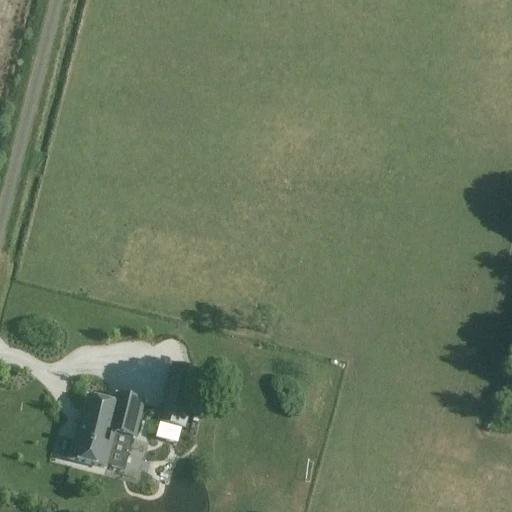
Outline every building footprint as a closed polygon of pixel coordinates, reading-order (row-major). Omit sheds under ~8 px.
[(130,237),(120,289),(207,304),(209,288),(219,313),(234,321),(239,312),(260,322),(271,318),(283,294),(276,290),(267,289),(261,273),(242,264),(215,274),(217,259),(215,252),(130,237)] [(126,348),(134,299),(103,294),(95,343),(126,348)] [(184,316),(178,343),(237,358),(244,331),(184,316)] [(258,390),(315,399),(318,376),(262,367),(258,390)] [(187,414),(193,391),(169,385),(163,408),(187,414)] [(133,439),(142,403),(115,396),(113,405),(86,398),(80,424),(77,424),(68,459),(104,469),(114,433),(133,439)] [(174,417),(170,436),(192,441),(196,422),(174,417)]
